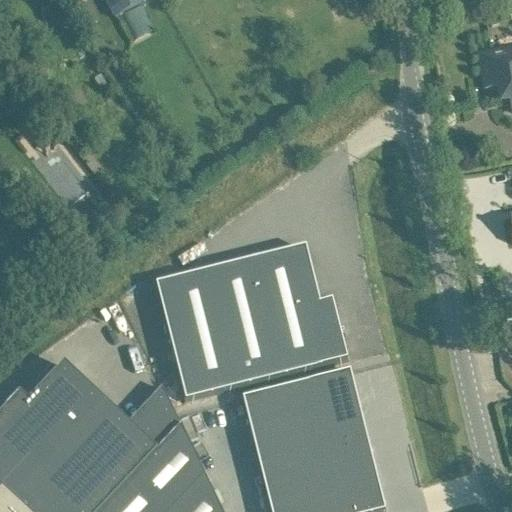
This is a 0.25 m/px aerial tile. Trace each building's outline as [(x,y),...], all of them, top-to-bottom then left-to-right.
[(40,0),(12,0),(34,38),(55,27),(40,0)] [(140,0),(104,0),(115,20),(143,5),(140,0)] [(290,0),(259,0),(273,32),(300,20),(290,0)] [(319,0),(322,7),(337,0),(347,24),(360,19),(353,2),(357,0),(319,0)] [(356,47),(314,78),(328,98),(371,68),(356,47)] [(511,53),(502,55),(482,59),(488,92),(501,90),(503,104),(510,103),(511,112),(511,53)] [(35,57),(15,70),(20,80),(26,77),(34,87),(49,77),(35,57)] [(50,149),(35,129),(27,134),(41,154),(50,149)] [(348,364),(334,304),(318,308),(304,251),(155,288),(184,404),(348,364)] [(174,511),(204,480),(180,429),(155,455),(62,368),(26,406),(18,397),(0,416),(0,511),(174,511)] [(385,511),(351,375),(241,403),(268,511),(385,511)] [(219,511),(204,480),(174,511),(219,511)]
